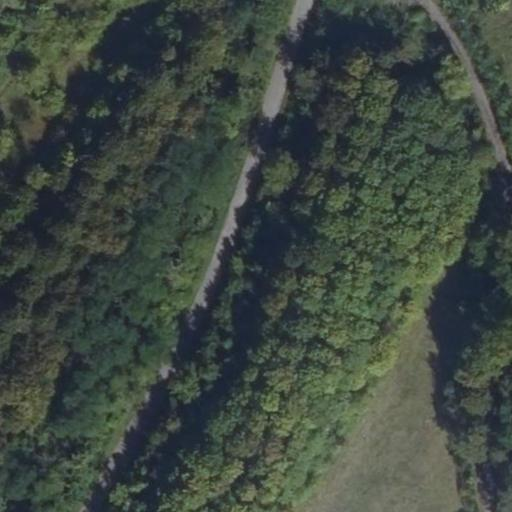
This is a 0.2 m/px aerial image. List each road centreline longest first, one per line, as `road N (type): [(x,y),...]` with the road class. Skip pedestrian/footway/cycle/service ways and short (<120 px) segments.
road 1 (unclassified): [(89,511),(195,323),(309,0)]
road 2 (unclassified): [(511,268),(497,339),(500,511)]
road 3 (unclassified): [(421,0),(477,66),(511,172)]
